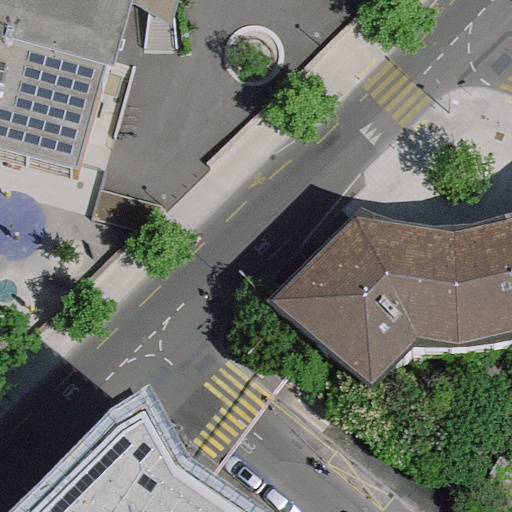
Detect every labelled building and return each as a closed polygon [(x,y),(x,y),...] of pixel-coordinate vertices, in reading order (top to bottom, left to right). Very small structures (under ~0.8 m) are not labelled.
[(0,0),(0,45),(111,76),(129,5),(129,0),(0,0)] [(172,0),(129,0),(129,5),(166,26),(172,0)] [(111,76),(0,45),(0,164),(80,187),(111,76)] [(495,358),(511,353),(511,249),(509,241),(450,252),(411,248),(365,233),(276,320),(375,402),(414,360),(449,361),(495,358)] [(189,511),(133,457),(89,507),(79,511),(189,511)] [(506,511),(511,511),(511,471),(502,465),(481,498),(506,511)]
